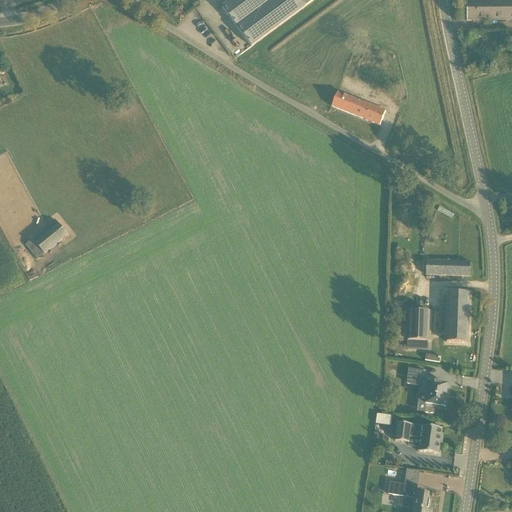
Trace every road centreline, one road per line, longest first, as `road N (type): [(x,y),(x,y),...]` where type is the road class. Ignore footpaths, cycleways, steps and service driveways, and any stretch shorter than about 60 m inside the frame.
road 1 (unclassified): [(484,203),(464,204),(140,0)]
road 2 (tertiary): [(465,511),(493,267),(484,203)]
road 3 (tertiary): [(484,203),(443,0)]
